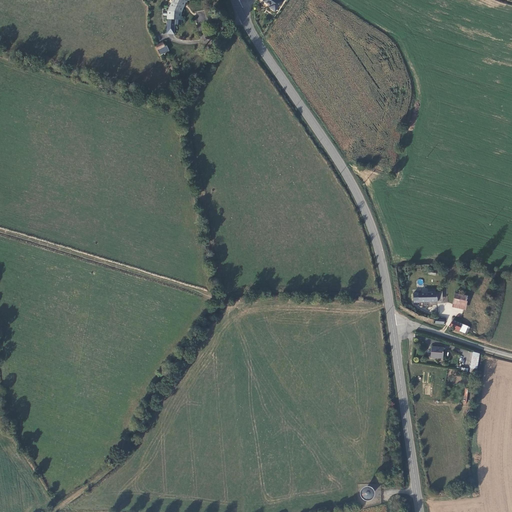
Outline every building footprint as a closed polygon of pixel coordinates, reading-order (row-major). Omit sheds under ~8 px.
[(170,0),(173,1),(167,13),(166,21),(167,22),(173,22),(173,27),(180,27),(180,23),(178,23),(179,14),(184,5),(185,6),(187,1),(185,0),(170,0)] [(269,7),(274,11),(281,2),(278,0),(263,0),(263,1),(270,5),(269,7)] [(165,32),(179,32),(180,27),(173,27),(173,22),(167,22),(165,32)] [(162,42),(155,46),(157,50),(164,46),(162,42)] [(435,303),(434,294),(433,294),(431,294),(431,291),(425,292),(425,295),(411,295),(411,304),(435,303)] [(452,296),(450,308),(462,310),(464,298),(452,296)] [(446,328),(456,332),(459,326),(449,322),(446,328)] [(428,359),(441,359),(441,349),(428,349),(428,359)] [(472,373),(475,374),(479,358),(472,356),(469,368),(473,369),(472,373)] [(360,489),(358,491),(358,493),(358,497),(361,499),(363,500),(366,499),(368,498),(370,495),(370,492),(368,490),(366,488),(363,488),(360,489)]
